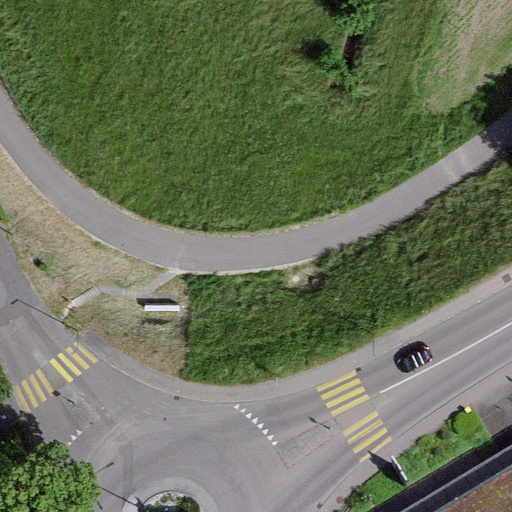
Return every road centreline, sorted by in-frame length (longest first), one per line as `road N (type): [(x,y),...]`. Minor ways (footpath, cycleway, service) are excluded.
road 1 (tertiary): [(406,383),(341,394),(203,442)]
road 2 (tertiary): [(118,455),(0,295)]
road 3 (tertiary): [(273,511),(365,436),(406,383)]
road 4 (tertiary): [(511,323),(406,383)]
